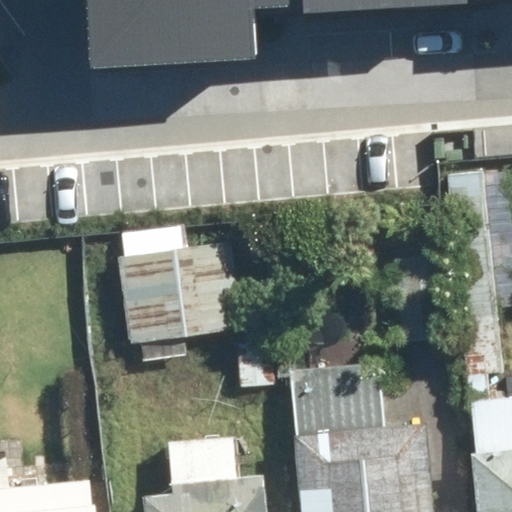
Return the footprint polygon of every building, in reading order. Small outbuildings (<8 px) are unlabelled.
[(0,0),(0,7),(14,8),(14,20),(84,21),(84,0),(0,0)] [(511,0),(93,0),(100,108),(335,94),(332,49),(511,38),(511,0)] [(470,448),(476,511),(511,511),(511,393),(486,397),(483,372),(500,370),(477,169),(442,173),(473,448),(470,448)] [(119,252),(115,253),(125,341),(237,327),(227,239),(182,245),(179,224),(117,231),(119,252)] [(388,259),(396,341),(444,336),(435,254),(388,259)] [(283,371),(298,511),(432,511),(423,417),(382,421),(376,361),(283,371)] [(169,487),(142,490),(144,511),(266,511),(263,479),(237,482),(231,430),(164,437),(169,487)] [(0,511),(94,511),(92,477),(0,484),(0,511)]
